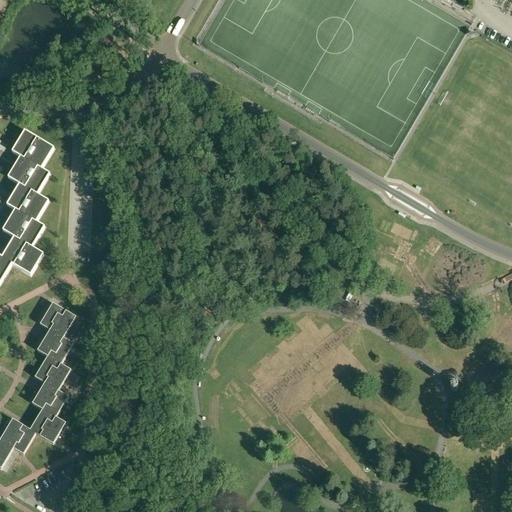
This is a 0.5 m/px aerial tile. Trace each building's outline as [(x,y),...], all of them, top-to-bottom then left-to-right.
[(18,143),(12,153),(21,158),(21,157),(42,170),(54,149),(25,132),(18,143)] [(17,165),(8,179),(20,185),(38,195),(50,175),(42,170),(21,157),(21,158),(17,165)] [(20,185),(7,206),(16,211),(16,210),(37,223),(49,202),(38,195),(20,185)] [(16,211),(3,232),(14,238),(32,249),(33,248),(45,228),(37,223),(16,210),(16,211)] [(14,238),(2,258),(13,264),(12,265),(31,276),(44,255),(33,248),(32,249),(14,238)] [(0,285),(12,265),(13,264),(2,258),(0,256),(0,285)] [(40,326),(41,326),(50,332),(64,340),(64,339),(77,319),(62,310),(53,305),(40,326)] [(50,332),(38,352),(48,358),(62,366),(68,356),(74,345),(64,339),(64,340),(50,332)] [(45,362),(35,379),(36,379),(45,385),(45,384),(59,392),(72,372),(63,366),(62,366),(48,358),(45,362)] [(45,385),(33,405),(40,410),(43,411),(57,419),(63,409),(69,399),(69,398),(59,392),(45,384),(45,385)] [(43,411),(31,431),(37,435),(36,435),(54,446),(66,425),(67,425),(57,419),(43,411)] [(13,421),(1,441),(15,449),(14,450),(19,453),(24,456),(36,435),(37,435),(31,431),(27,429),(13,421)] [(0,469),(2,471),(14,450),(15,449),(1,441),(0,440),(0,469)]
